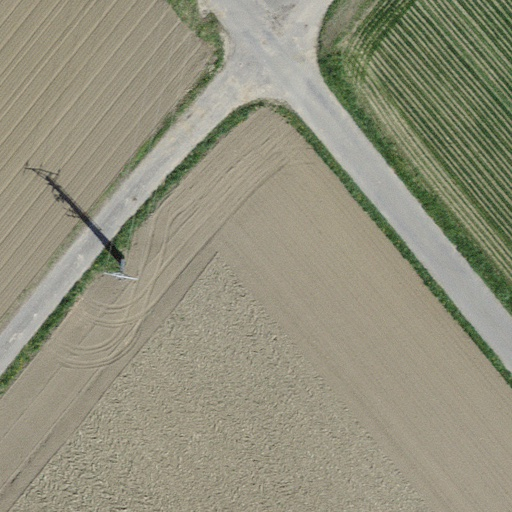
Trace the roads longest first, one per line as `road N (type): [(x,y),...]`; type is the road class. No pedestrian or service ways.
road 1 (track): [(0,357),(179,143),(326,0)]
road 2 (track): [(511,358),(225,0)]
